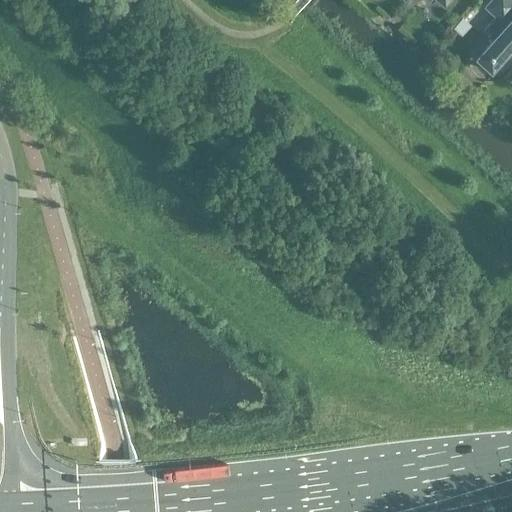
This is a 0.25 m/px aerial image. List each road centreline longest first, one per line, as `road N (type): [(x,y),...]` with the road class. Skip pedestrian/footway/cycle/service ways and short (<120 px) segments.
road 1 (trunk): [(511,461),(348,490),(15,509)]
road 2 (tertiary): [(15,509),(0,338)]
road 3 (tertiary): [(0,310),(0,160)]
